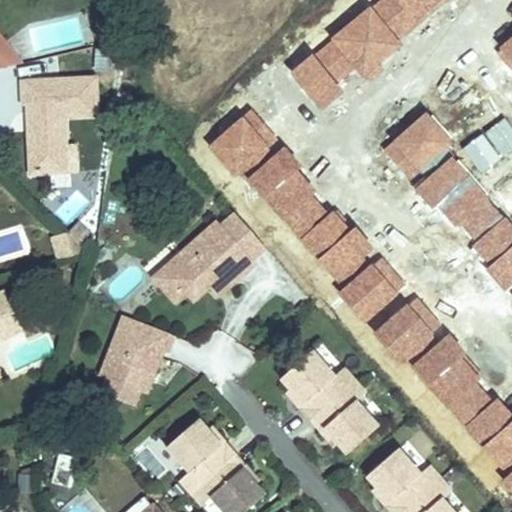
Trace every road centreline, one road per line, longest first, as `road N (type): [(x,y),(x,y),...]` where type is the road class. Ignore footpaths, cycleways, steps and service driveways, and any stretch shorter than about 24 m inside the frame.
road 1 (unknown): [(511,354),(330,142),(510,0)]
road 2 (residential): [(350,511),(224,369)]
